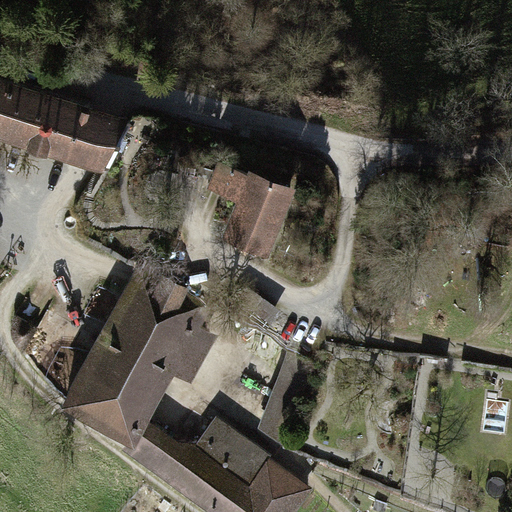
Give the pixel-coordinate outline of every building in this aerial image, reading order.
[(0,128),(98,161),(107,165),(128,115),(115,111),(0,73),(0,128)] [(274,252),(299,187),(229,160),(217,190),(248,202),(235,237),(274,252)] [(140,264),(67,398),(130,432),(132,433),(141,416),(169,364),(191,376),(202,355),(181,344),(186,336),(200,344),(209,328),(193,319),(204,298),(140,264)] [(37,326),(17,315),(12,324),(12,333),(17,342),(25,348),(37,326)] [(289,347),(246,322),(232,344),(280,372),(289,347)] [(70,381),(82,346),(62,339),(50,374),(70,381)] [(314,363),(290,348),(259,427),(282,441),(314,363)] [(130,432),(125,441),(223,511),(292,511),(312,486),(217,418),(199,444),(174,440),(141,416),(132,433),(130,432)]
